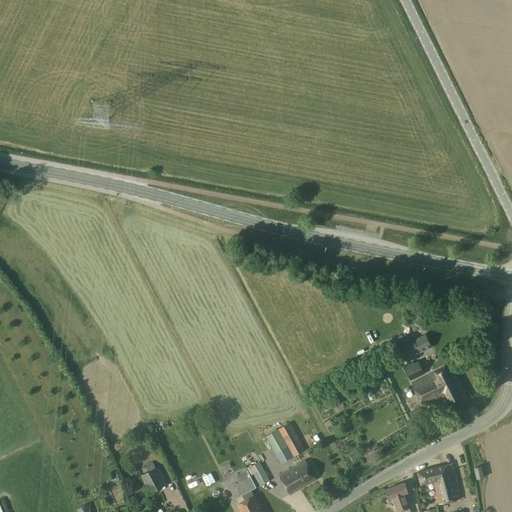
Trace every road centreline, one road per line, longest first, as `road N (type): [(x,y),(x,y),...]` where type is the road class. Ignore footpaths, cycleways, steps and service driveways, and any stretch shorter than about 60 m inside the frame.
road 1 (tertiary): [(511,277),(0,163)]
road 2 (unclassified): [(511,214),(405,0)]
road 3 (tertiary): [(327,511),(490,419),(511,388)]
